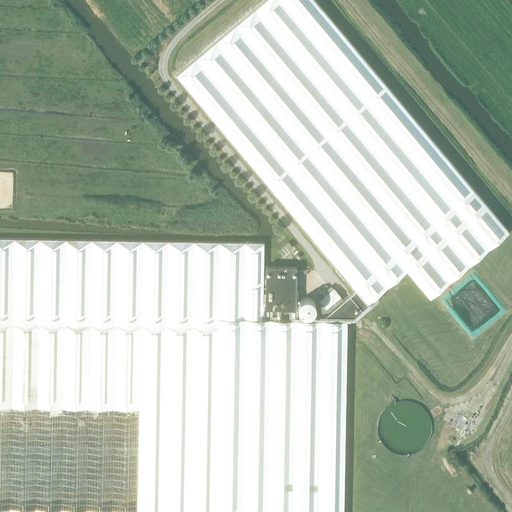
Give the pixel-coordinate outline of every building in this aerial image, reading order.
[(343,511),(349,320),(406,270),(430,298),(509,231),(315,0),(264,0),(176,75),(356,290),(321,319),(263,318),(264,241),(200,241),(0,237),(0,511),(343,511)] [(278,250),(283,255),(292,247),(288,242),(278,250)] [(265,317),(280,317),(280,309),(296,309),(297,267),(266,266),(265,317)] [(320,298),(326,307),(341,296),(335,287),(320,298)] [(404,400),(395,402),(388,406),(382,412),(378,420),(377,428),(379,437),(383,444),(389,450),(397,454),(405,455),(414,453),(421,449),(427,443),(431,435),(432,427),(430,418),(426,411),(420,405),(412,401),(404,400)]
